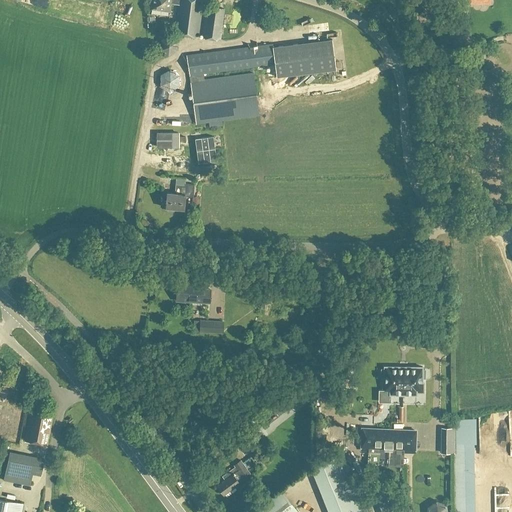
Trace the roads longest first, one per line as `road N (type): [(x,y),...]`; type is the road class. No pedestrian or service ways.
road 1 (unclassified): [(511,227),(469,229),(430,208),(408,162),(400,76),(389,52),(365,24),(307,0)]
road 2 (unclassified): [(176,511),(57,354),(1,299)]
road 3 (track): [(191,240),(393,245),(429,235),(445,220)]
road 4 (unclassified): [(18,271),(40,242),(60,232),(191,240)]
